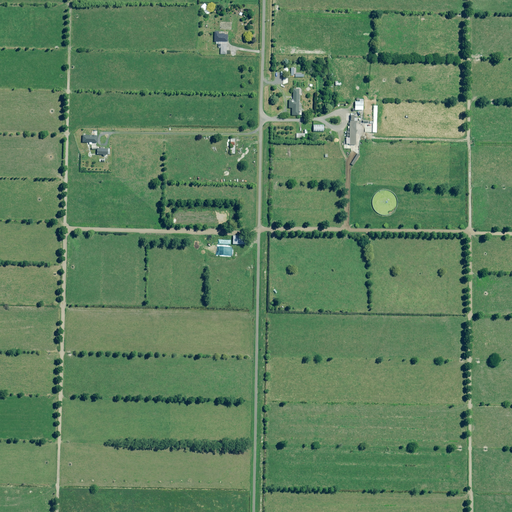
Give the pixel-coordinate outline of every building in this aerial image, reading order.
[(218,34),(218,31),(214,31),(214,42),(216,42),(216,44),(218,44),(218,47),(220,47),(220,54),(226,54),(227,42),(227,34),(218,34)] [(302,116),(302,104),(300,102),(300,95),(302,95),(302,90),(300,88),(293,88),(292,100),(288,100),(288,108),(292,108),(291,115),(302,116)] [(363,102),(363,99),(359,99),(359,102),(355,102),(355,110),(362,110),(362,106),(365,106),(365,102),(363,102)] [(104,164),(106,164),(106,162),(105,162),(105,157),(106,158),(106,157),(107,157),(108,154),(110,154),(110,153),(108,152),(108,149),(97,148),(97,149),(91,149),(91,152),(93,152),(93,154),(97,154),(103,155),(102,156),(105,156),(105,159),(99,159),(99,162),(104,162),(104,164)] [(233,236),(233,244),(246,245),(247,236),(233,236)]
